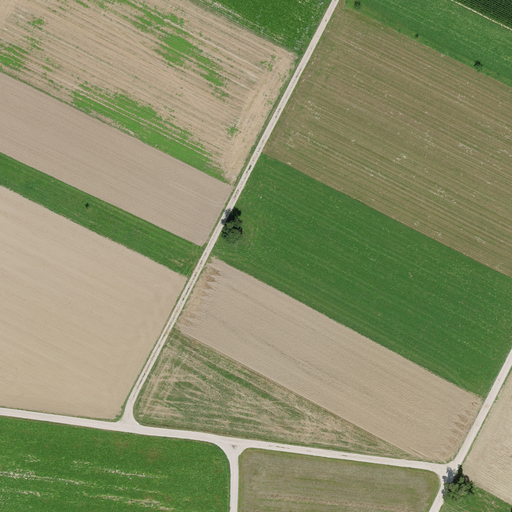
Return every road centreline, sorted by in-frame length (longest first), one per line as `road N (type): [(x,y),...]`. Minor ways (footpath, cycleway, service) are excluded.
road 1 (track): [(339,0),(119,430)]
road 2 (track): [(452,471),(0,414)]
road 3 (track): [(431,511),(511,354)]
